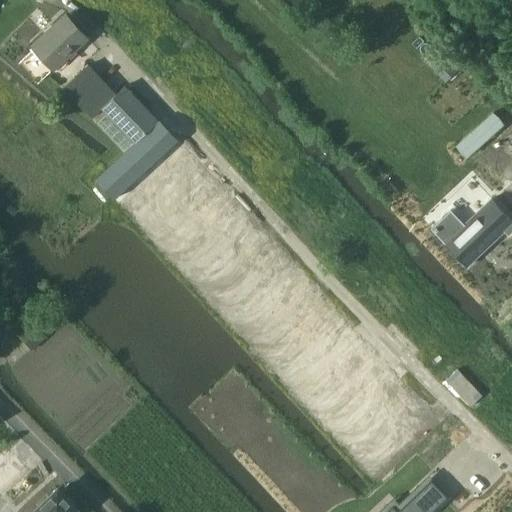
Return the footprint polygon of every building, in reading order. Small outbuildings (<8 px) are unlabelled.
[(53,68),(87,38),(66,14),(33,45),(53,68)] [(434,63),(448,78),(462,65),(448,50),(434,63)] [(126,150),(99,175),(157,238),(161,234),(155,227),(178,206),(173,201),(190,185),(194,189),(212,173),(128,81),(120,89),(93,60),(66,84),(126,150)] [(457,144),(492,182),(511,163),(511,122),(497,107),(457,144)] [(509,234),(511,231),(511,219),(492,198),(465,224),(451,209),(431,228),(467,266),(504,230),(509,235),(509,234)] [(339,384),(334,386),(329,373),(318,361),(314,363),(303,360),(294,350),(283,355),(259,350),(376,476),(384,472),(443,418),(369,338),(357,336),(348,315),(346,325),(356,336),(353,349),(357,350),(373,384),(367,386),(376,395),(375,398),(388,425),(370,406),(371,403),(363,402),(353,390),(344,388),(339,384)] [(32,321),(17,334),(32,350),(46,337),(32,321)] [(458,369),(446,380),(471,406),(482,395),(458,369)] [(2,452),(0,454),(0,493),(23,471),(3,451),(2,452)] [(384,511),(431,511),(448,496),(431,479),(398,511),(392,505),(384,511)] [(71,511),(77,507),(58,488),(33,511),(32,511),(71,511)]
